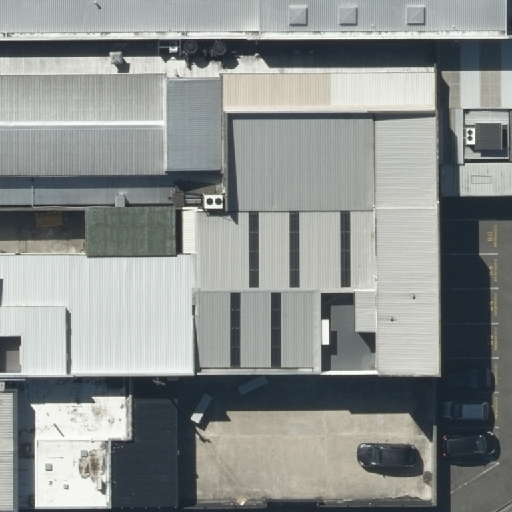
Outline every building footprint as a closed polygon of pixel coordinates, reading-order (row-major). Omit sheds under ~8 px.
[(0,0),(0,59),(175,57),(502,56),(501,0),(0,0)] [(0,59),(0,220),(177,219),(175,57),(0,59)] [(435,394),(434,127),(219,128),(219,236),(190,236),(191,395),(435,394)] [(181,258),(0,260),(0,387),(183,385),(181,258)] [(0,394),(0,511),(128,511),(128,394),(0,394)]
